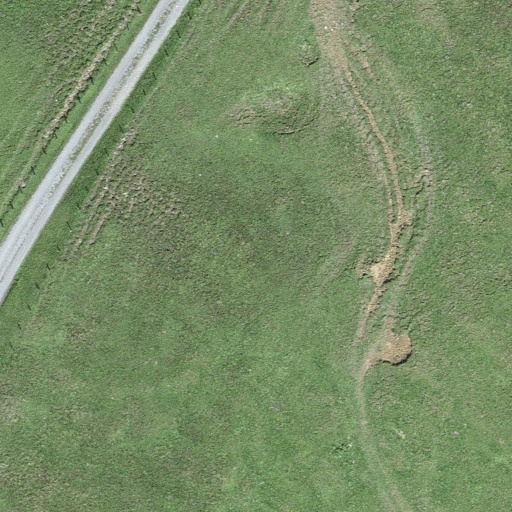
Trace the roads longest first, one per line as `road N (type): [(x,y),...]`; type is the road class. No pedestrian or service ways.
road 1 (track): [(396,511),(368,421),(370,330),(405,258),(391,165),(327,19),(329,0)]
road 2 (track): [(0,281),(93,121),(177,0)]
